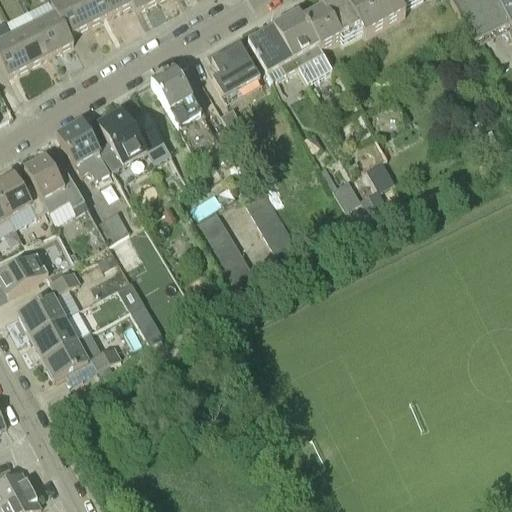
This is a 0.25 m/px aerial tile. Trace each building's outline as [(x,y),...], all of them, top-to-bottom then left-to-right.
[(57,18),(69,41),(89,30),(73,0),(68,0),(50,9),(55,18),(57,18)] [(73,0),(89,30),(110,20),(100,0),(73,0)] [(131,9),(126,0),(100,0),(110,20),(131,9)] [(126,0),(131,9),(136,18),(156,7),(152,0),(126,0)] [(365,44),(384,33),(366,0),(363,0),(357,3),(355,0),(330,0),(326,3),(329,7),(320,12),(322,15),(303,26),(321,58),(321,57),(342,46),(342,45),(360,34),(365,44)] [(400,12),(423,0),(366,0),(384,33),(405,22),(400,12)] [(448,0),(473,50),(508,30),(509,29),(494,2),(491,3),(488,0),(448,0)] [(511,0),(488,0),(491,3),(494,2),(509,29),(508,30),(510,29),(511,33),(511,0)] [(57,18),(55,18),(35,29),(51,61),(73,50),(69,41),(57,18)] [(332,77),(321,57),(321,58),(303,26),(302,26),(298,18),(271,33),(296,76),(298,75),(307,91),(332,77)] [(29,72),(51,61),(35,29),(13,40),(29,72)] [(285,81),(296,76),(271,33),(247,47),(267,81),(281,73),(285,81)] [(0,69),(7,83),(29,72),(13,40),(0,46),(0,69)] [(223,106),(259,86),(240,51),(211,67),(219,81),(211,85),(223,106)] [(198,123),(182,94),(172,76),(150,89),(177,136),(190,160),(209,150),(195,125),(198,123)] [(232,114),(221,121),(231,138),(237,149),(248,142),(232,114)] [(108,149),(98,155),(101,161),(112,179),(123,172),(126,178),(149,165),(122,118),(99,131),(108,149)] [(98,155),(92,145),(82,127),(56,142),(80,183),(90,177),(97,188),(111,181),(100,162),(101,161),(98,155)] [(83,209),(75,194),(65,176),(54,157),(53,157),(64,177),(56,181),(46,162),(24,175),(31,189),(36,197),(47,217),(47,216),(49,220),(69,209),(73,215),(83,209)] [(377,196),(379,199),(394,190),(382,168),(366,176),(377,196)] [(36,197),(31,189),(21,194),(13,180),(0,187),(0,213),(13,236),(47,217),(36,197)] [(360,209),(359,207),(348,186),(332,195),(346,217),(360,209)] [(241,205),(248,216),(268,204),(262,193),(241,205)] [(368,202),(376,215),(385,209),(379,199),(377,196),(368,202)] [(367,220),(376,215),(368,202),(359,207),(360,209),(367,220)] [(248,216),(254,227),(275,216),(268,204),(248,216)] [(88,219),(83,209),(73,215),(76,221),(78,225),(88,219)] [(0,242),(13,236),(0,213),(0,242)] [(254,227),(261,239),(281,227),(275,216),(254,227)] [(96,231),(109,251),(130,239),(117,218),(96,231)] [(203,241),(223,229),(217,218),(196,230),(203,241)] [(261,239),(268,250),(288,239),(281,227),(261,239)] [(209,252),(230,240),(223,229),(203,241),(209,252)] [(268,250),(274,262),(294,250),(288,239),(268,250)] [(216,263),(236,251),(230,240),(209,252),(216,263)] [(294,250),(274,262),(281,273),(301,261),(294,250)] [(222,274),(243,262),(236,251),(216,263),(222,274)] [(117,269),(111,259),(98,266),(103,277),(117,269)] [(47,278),(37,260),(0,279),(0,289),(6,300),(47,278)] [(229,285),(249,273),(243,262),(222,274),(229,285)] [(249,273),(229,285),(235,296),(256,284),(249,273)] [(80,290),(73,277),(49,290),(56,302),(80,290)] [(209,298),(191,309),(197,320),(216,310),(209,298)] [(17,321),(29,345),(66,324),(54,301),(17,321)] [(163,344),(144,309),(129,318),(148,352),(163,344)] [(29,345),(41,366),(78,346),(66,324),(29,345)] [(78,346),(41,366),(53,388),(89,368),(78,346)] [(90,366),(97,379),(122,365),(115,353),(90,366)] [(111,371),(98,378),(103,387),(115,378),(111,371)] [(0,511),(1,511),(32,497),(26,486),(25,487),(21,479),(0,489),(0,511)] [(32,497),(1,511),(38,511),(36,507),(37,507),(32,497)]
